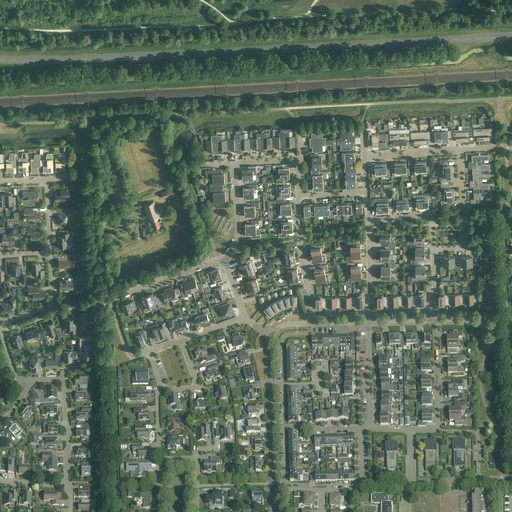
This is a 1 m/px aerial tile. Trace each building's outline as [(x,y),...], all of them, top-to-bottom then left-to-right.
[(489,128),(483,129),(484,140),(490,139),(490,136),(493,135),(493,124),(489,124),(489,128)] [(472,129),(462,130),(463,141),(470,141),(469,137),(472,137),(472,129)] [(484,140),(483,129),(473,129),(474,137),(477,136),(477,140),(484,140)] [(451,130),(441,131),(442,142),(449,142),(448,138),(451,138),(451,130)] [(463,141),(462,130),(452,130),(453,138),(456,137),(456,141),(463,141)] [(430,131),(420,132),(421,143),(428,143),(428,139),(431,139),(430,131)] [(442,142),(441,131),(431,131),(432,139),(435,139),(435,142),(442,142)] [(285,151),(284,132),(279,132),(279,138),(274,138),(275,148),(281,148),(282,151),(285,151)] [(289,132),(284,132),(285,151),(288,151),(288,148),(295,147),(295,137),(290,137),(289,132)] [(337,138),(337,142),(355,141),(355,138),(353,138),(352,132),(338,132),(338,133),(340,133),(340,138),(337,138)] [(379,145),(378,134),(372,134),(372,132),(368,132),(369,135),(369,142),(372,142),(372,146),(379,145)] [(409,132),(399,133),(400,144),(407,144),(407,140),(410,140),(409,132)] [(421,143),(420,132),(410,132),(411,140),(414,140),(414,143),(421,143)] [(263,152),(261,133),(256,133),(257,139),(251,139),(252,150),(259,149),(259,152),(263,152)] [(267,133),(261,133),(263,152),(266,152),(266,149),(273,148),(272,138),(267,138),(267,133)] [(310,140),(310,143),(325,142),(325,138),(322,138),(322,134),(324,133),(311,134),(312,140),(310,140)] [(400,144),(399,133),(389,134),(390,141),(393,141),(393,145),(400,144)] [(229,140),(229,151),(236,150),(237,153),(240,153),(239,134),(234,135),(234,140),(229,140)] [(244,134),(239,134),(240,153),(243,153),(243,150),(250,150),(250,139),(244,139),(244,134)] [(388,134),(378,134),(379,145),(386,145),(386,141),(389,141),(388,134)] [(222,135),(216,136),(217,154),(221,154),(221,151),(228,151),(227,140),(222,141),(222,135)] [(217,154),(216,136),(211,136),(211,141),(206,141),(207,152),(214,152),(214,155),(217,154)] [(337,142),(337,143),(338,145),(340,145),(341,150),(339,150),(339,151),(353,150),(353,144),(355,144),(355,141),(337,142)] [(325,142),(310,143),(310,146),(312,146),(312,152),(325,151),(323,151),(323,146),(326,145),(325,142)] [(344,152),(345,162),(355,161),(355,160),(355,158),(355,155),(356,155),(356,152),(344,152)] [(6,160),(7,173),(12,172),(13,166),(16,166),(15,153),(10,153),(9,159),(6,160)] [(18,159),(19,172),(24,172),(25,166),(28,166),(28,153),(22,153),(21,159),(18,159)] [(43,160),(43,173),(49,173),(50,167),(53,166),(52,153),(47,154),(46,160),(43,160)] [(55,159),(56,172),(61,172),(62,166),(65,166),(64,153),(59,153),(58,159),(55,159)] [(31,160),(31,173),(36,173),(38,167),(40,167),(40,154),(35,154),(33,160),(31,160)] [(312,163),(322,163),(322,157),(319,157),(318,154),(310,154),(311,157),(312,157),(312,160),(311,160),(312,163)] [(469,162),(469,165),(485,165),(485,164),(484,160),(489,160),(488,155),(481,155),(479,154),(478,155),(472,156),(472,162),(469,162)] [(448,160),(440,160),(440,164),(438,164),(439,168),(440,168),(440,172),(453,171),(453,165),(448,166),(448,160)] [(345,170),(346,170),(349,170),(357,170),(356,167),(355,167),(355,164),(356,164),(356,162),(355,162),(355,161),(345,162),(345,168),(344,168),(345,170)] [(426,161),(420,162),(421,172),(421,174),(430,174),(429,166),(426,166),(426,161)] [(406,162),(400,163),(401,173),(406,172),(407,175),(410,175),(409,167),(406,167),(406,162)] [(421,172),(420,162),(415,162),(415,167),(412,167),(412,175),(415,175),(415,172),(421,172)] [(311,169),(311,172),(319,172),(319,169),(322,169),(322,163),(312,163),(312,164),(312,167),(312,169),(311,169)] [(401,173),(400,163),(395,163),(395,168),(392,168),(392,177),(395,177),(395,173),(401,173)] [(381,176),(380,164),(375,164),(375,169),(372,169),(372,178),(376,178),(377,176),(381,176)] [(386,164),(380,164),(381,176),(385,176),(386,177),(390,177),(389,168),(386,168),(386,164)] [(472,169),(473,175),(482,174),(482,170),(489,169),(489,164),(485,164),(485,165),(469,165),(469,169),(472,169)] [(279,173),(290,173),(289,167),(288,168),(288,167),(282,168),(282,165),(275,165),(276,171),(279,171),(279,173)] [(256,175),(256,166),(249,167),(249,170),(244,170),(242,170),(243,175),(242,175),(254,175),(256,175)] [(223,192),(223,183),(225,183),(224,173),(222,174),(222,169),(206,170),(206,177),(212,177),(213,181),(210,182),(210,195),(213,194),(214,199),(207,200),(208,206),(224,206),(224,201),(226,201),(225,191),(223,192)] [(343,180),(346,180),(356,179),(356,178),(356,176),(356,173),(357,173),(357,170),(349,170),(346,170),(347,173),(343,174),(343,180)] [(453,171),(440,172),(440,176),(439,177),(439,180),(441,180),(441,184),(448,183),(448,177),(453,177),(453,171)] [(313,181),(323,181),(323,175),(319,175),(319,172),(311,172),(312,175),(313,175),(313,178),(312,178),(312,181),(313,181)] [(290,173),(279,173),(279,174),(279,173),(279,178),(276,179),(276,182),(283,181),(283,178),(288,178),(290,178),(290,173)] [(470,181),(470,184),(483,184),(483,183),(482,179),(490,179),(489,174),(482,174),(473,175),(473,181),(470,181)] [(254,175),(242,175),(243,175),(243,180),(245,180),(245,181),(249,180),(249,183),(257,183),(257,180),(253,180),(253,175),(254,175)] [(346,180),(346,189),(358,188),(357,185),(356,185),(356,182),(357,182),(356,180),(356,179),(346,180)] [(312,187),(312,190),(320,190),(320,187),(323,187),(323,181),(313,181),(313,182),(313,185),(313,187),(312,187)] [(276,183),(277,192),(291,191),(290,186),(288,186),(284,186),(284,183),(276,183)] [(473,187),(474,193),(483,193),(483,188),(490,188),(490,183),(483,183),(483,184),(470,184),(470,188),(473,187)] [(243,193),(254,193),(254,190),(255,190),(257,189),(257,184),(250,185),(250,188),(245,188),(243,188),(244,193),(243,193)] [(161,193),(163,198),(175,194),(173,189),(161,193)] [(55,194),(56,201),(65,200),(65,197),(69,197),(69,190),(61,190),(61,194),(55,194)] [(291,191),(277,192),(277,200),(284,199),(284,196),(289,196),(291,196),(291,191)] [(27,198),(27,201),(39,201),(38,192),(31,192),(23,192),(23,198),(27,198)] [(483,193),(474,193),(474,199),(471,200),(471,203),(478,203),(480,203),(482,204),(483,202),(487,202),(486,198),(491,197),(490,192),(483,193)] [(254,193),(243,193),(244,193),(244,199),(246,198),(246,199),(251,198),(251,201),(258,201),(258,198),(254,198),(254,193)] [(428,197),(422,198),(423,208),(429,207),(428,203),(431,202),(431,193),(428,193),(428,197)] [(11,194),(5,194),(5,204),(9,204),(9,209),(15,208),(15,197),(11,197),(11,194)] [(423,208),(422,198),(417,198),(416,195),(413,195),(414,203),(417,203),(417,208),(423,208)] [(455,200),(454,195),(444,195),(441,195),(441,207),(448,207),(448,201),(455,200)] [(403,210),(402,200),(399,200),(398,197),(397,198),(397,196),(393,197),(394,206),(397,206),(397,210),(403,210)] [(402,197),(402,200),(403,210),(409,210),(408,205),(411,205),(411,197),(408,197),(402,197)] [(383,212),(382,202),(382,198),(373,199),(374,208),(377,208),(377,213),(383,212)] [(388,202),(382,202),(383,212),(389,212),(388,207),(392,207),(391,198),(388,198),(388,202)] [(281,209),(292,209),(291,209),(291,204),(289,204),(284,204),(284,201),(277,201),(278,207),(281,207),(281,209)] [(154,211),(153,207),(155,206),(154,202),(144,205),(149,220),(151,219),(154,229),(160,227),(158,223),(160,222),(157,211),(154,211)] [(244,211),(255,211),(255,208),(259,207),(259,202),(251,203),(251,206),(246,206),(244,206),(245,211),(244,211)] [(343,203),(343,216),(343,214),(352,213),(352,215),(352,202),(348,202),(348,204),(346,204),(346,203),(343,203),(343,204),(343,203)] [(362,203),(356,203),(356,202),(353,202),(353,213),(363,213),(362,209),(363,208),(362,207),(362,203)] [(323,204),(324,217),(324,215),(328,215),(328,217),(332,217),(333,216),(332,203),(329,204),(329,205),(327,205),(327,204),(324,204),(324,205),(323,205),(323,204)] [(343,216),(343,203),(342,203),(342,204),(342,203),(339,204),(337,204),(337,203),(333,203),(334,216),(334,214),(343,214),(343,216)] [(305,216),(314,215),(313,204),(310,205),(310,206),(304,206),(304,210),(303,211),(304,212),(305,218),(305,216)] [(324,217),(323,204),(323,205),(323,204),(320,205),(317,205),(317,204),(314,204),(315,217),(315,215),(324,215),(324,217)] [(23,209),(24,216),(28,216),(28,221),(39,220),(39,212),(33,212),(32,209),(23,209)] [(292,209),(281,209),(278,210),(278,215),(278,218),(285,217),(285,215),(290,214),(292,214),(291,209),(292,209)] [(58,220),(58,225),(62,225),(62,224),(68,224),(67,217),(74,216),(73,210),(67,210),(67,214),(58,215),(58,220)] [(255,211),(244,211),(245,211),(245,217),(247,216),(247,217),(252,216),(252,219),(259,219),(258,213),(255,213),(255,211)] [(279,228),(282,227),(293,227),(292,227),(292,222),(290,222),(285,222),(285,219),(278,219),(279,228)] [(245,229),(256,229),(256,224),(259,223),(259,220),(251,221),(251,224),(247,224),(245,224),(246,229),(245,229)] [(293,227),(282,227),(279,228),(279,236),(287,235),(287,232),(291,232),(293,232),(292,227),(293,227)] [(8,244),(8,233),(4,234),(4,230),(0,229),(0,238),(2,239),(2,244),(8,244)] [(11,233),(8,233),(8,244),(14,243),(14,238),(18,238),(18,229),(11,229),(11,233)] [(30,235),(31,239),(40,239),(40,232),(34,232),(34,229),(27,229),(27,235),(30,235)] [(256,229),(245,229),(245,230),(246,230),(246,235),(248,234),(248,235),(251,234),(251,237),(261,237),(260,233),(259,233),(259,229),(256,229)] [(62,234),(62,237),(57,237),(58,248),(67,248),(67,239),(70,239),(70,233),(62,234)] [(410,241),(410,245),(416,245),(416,242),(425,242),(425,238),(424,238),(424,236),(421,236),(421,235),(418,236),(414,236),(414,239),(410,241)] [(388,243),(388,246),(395,246),(395,241),(390,240),(390,237),(386,237),(386,236),(383,236),(383,237),(380,237),(380,239),(380,243),(388,243)] [(347,242),(348,251),(361,251),(360,248),(361,248),(361,245),(354,245),(354,241),(347,242)] [(311,253),(312,255),(322,253),(321,248),(324,247),(323,244),(317,245),(317,248),(311,249),(311,253)] [(415,251),(415,254),(425,254),(425,251),(425,248),(417,248),(416,245),(410,245),(410,249),(415,251)] [(381,253),(381,255),(390,255),(390,249),(395,249),(395,246),(388,246),(389,249),(380,249),(380,253),(381,253)] [(284,249),(286,258),(295,256),(294,251),(291,251),(290,248),(284,249)] [(361,251),(348,251),(348,261),(354,261),(354,257),(361,257),(361,253),(361,251)] [(322,253),(312,255),(312,257),(312,261),(319,260),(320,263),(326,262),(325,256),(322,257),(322,253)] [(411,259),(411,263),(418,263),(417,260),(425,260),(425,256),(425,254),(415,254),(415,257),(411,259)] [(390,255),(381,255),(381,257),(380,257),(380,261),(388,261),(388,264),(395,264),(395,259),(394,259),(394,256),(393,255),(390,255)] [(70,261),(74,261),(74,256),(66,256),(66,260),(58,260),(59,268),(66,268),(70,268),(70,261)] [(295,256),(286,258),(287,266),(295,265),(294,262),(296,262),(295,256)] [(461,264),(458,264),(458,271),(461,271),(461,266),(467,266),(467,257),(464,257),(464,256),(461,256),(461,264)] [(469,257),(467,257),(467,266),(472,266),(473,271),(476,270),(476,264),(473,264),(473,256),(469,256),(469,257)] [(449,266),(449,257),(446,257),(443,257),(443,265),(440,265),(440,274),(443,274),(446,267),(449,266)] [(451,257),(449,257),(449,266),(455,266),(455,271),(458,271),(458,264),(455,264),(455,257),(451,257)] [(241,265),(243,270),(255,266),(253,260),(252,261),(251,258),(243,261),(244,264),(241,265)] [(31,264),(32,274),(37,273),(37,278),(44,277),(43,270),(40,271),(39,263),(31,264)] [(351,269),(351,272),(361,272),(361,270),(361,266),(355,266),(354,263),(347,263),(347,269),(351,269)] [(418,263),(411,263),(411,267),(412,268),(412,272),(416,272),(425,272),(425,269),(425,266),(418,266),(418,263)] [(9,267),(9,270),(10,270),(12,270),(12,275),(20,275),(19,264),(12,265),(12,266),(10,266),(9,267)] [(315,273),(315,275),(325,273),(324,268),(327,267),(327,264),(320,265),(321,268),(314,269),(314,273),(315,273)] [(381,270),(381,273),(391,273),(390,267),(395,267),(395,264),(388,264),(388,267),(381,267),(381,270)] [(255,266),(243,270),(245,275),(246,274),(247,276),(248,275),(249,277),(256,274),(255,272),(257,271),(255,266)] [(287,267),(288,276),(298,274),(297,269),(294,269),(293,266),(287,267)] [(222,280),(219,269),(207,273),(209,278),(213,277),(215,283),(222,280)] [(361,272),(351,272),(351,276),(348,276),(348,282),(355,282),(355,278),(362,278),(362,274),(361,274),(361,272)] [(425,274),(425,272),(416,272),(416,275),(411,277),(409,277),(408,278),(408,281),(418,281),(418,278),(426,278),(426,274),(425,274)] [(325,273),(315,275),(316,278),(315,278),(316,281),(323,280),(323,284),(330,282),(329,277),(326,277),(325,273)] [(391,273),(381,273),(381,275),(381,279),(389,279),(389,282),(395,281),(395,278),(391,278),(391,273)] [(298,274),(288,276),(290,286),(296,285),(296,280),(299,280),(298,274)] [(247,282),(249,287),(258,284),(255,276),(249,278),(250,281),(247,282)] [(195,279),(189,281),(193,292),(198,290),(199,293),(204,292),(201,284),(197,286),(195,279)] [(65,280),(65,281),(59,281),(60,290),(73,289),(73,280),(67,281),(67,280),(66,280),(65,280)] [(193,292),(189,281),(183,283),(186,290),(182,291),(184,297),(189,296),(188,293),(193,292)] [(258,284),(249,287),(251,292),(254,291),(255,294),(261,292),(258,284)] [(28,294),(33,294),(33,299),(45,299),(44,291),(39,291),(39,287),(28,288),(28,294)] [(172,287),(168,289),(171,298),(181,295),(178,288),(173,290),(172,287)] [(214,297),(216,302),(221,300),(220,299),(228,297),(227,292),(226,292),(225,291),(224,291),(223,291),(222,287),(214,289),(216,296),(214,297)] [(171,298),(168,289),(164,290),(165,293),(159,294),(162,302),(171,298)] [(153,294),(147,296),(150,305),(154,304),(157,308),(161,307),(157,295),(153,296),(153,294)] [(150,305),(147,296),(141,298),(141,299),(137,300),(140,308),(144,306),(145,312),(151,310),(150,305)] [(288,296),(283,298),(285,306),(291,305),(289,296),(288,296)] [(281,299),(276,301),(280,309),(285,306),(283,298),(281,299)] [(10,303),(0,304),(1,313),(6,312),(13,311),(12,307),(16,307),(15,299),(10,299),(10,303)] [(137,309),(134,301),(128,303),(127,302),(120,304),(123,310),(124,310),(126,314),(133,311),(133,310),(137,309)] [(274,302),(270,305),(275,312),(280,309),(276,301),(274,302)] [(219,307),(223,318),(234,314),(230,303),(219,307)] [(275,312),(270,305),(268,306),(264,309),(270,316),(275,312)] [(204,313),(201,314),(204,323),(209,321),(207,314),(210,314),(208,308),(202,310),(204,313)] [(191,314),(193,319),(196,318),(198,325),(204,323),(201,314),(198,315),(196,312),(191,314)] [(80,314),(80,325),(88,325),(88,323),(94,323),(94,316),(88,316),(88,314),(80,314)] [(183,319),(179,321),(182,330),(189,328),(187,323),(190,322),(187,315),(182,317),(183,319)] [(65,319),(65,324),(66,324),(66,329),(69,329),(69,333),(76,333),(76,326),(73,326),(72,319),(65,319)] [(182,330),(179,321),(173,323),(172,320),(169,321),(171,328),(174,327),(176,332),(182,330)] [(162,322),(157,324),(158,328),(161,337),(163,337),(164,337),(166,337),(166,336),(167,335),(166,334),(169,333),(165,322),(162,323),(162,322)] [(49,337),(54,335),(55,338),(62,336),(59,327),(55,329),(53,323),(46,326),(49,337)] [(158,338),(159,338),(161,337),(158,328),(157,324),(151,326),(151,327),(148,328),(150,333),(153,332),(155,339),(156,339),(157,339),(158,338)] [(26,333),(29,341),(37,338),(38,341),(44,339),(41,332),(38,333),(37,329),(33,330),(33,331),(26,333)] [(145,344),(144,340),(144,339),(147,338),(144,330),(139,331),(137,335),(136,336),(139,346),(145,344)] [(447,337),(447,343),(458,343),(458,338),(462,338),(462,332),(449,332),(449,337),(447,337)] [(234,341),(231,342),(230,337),(226,338),(228,345),(231,345),(233,349),(236,348),(236,349),(239,348),(239,347),(244,345),(244,342),(242,339),(240,339),(239,334),(232,337),(234,341)] [(406,341),(403,341),(403,347),(406,347),(406,345),(412,345),(411,334),(406,335),(406,341)] [(417,334),(411,334),(412,345),(414,345),(416,349),(420,349),(420,347),(420,340),(417,340),(417,334)] [(425,347),(425,348),(430,348),(430,334),(424,334),(424,339),(421,339),(422,347),(425,347)] [(11,337),(15,348),(23,346),(24,349),(27,348),(25,340),(21,341),(19,335),(11,337)] [(382,335),(376,335),(376,346),(379,345),(379,349),(382,349),(382,348),(385,348),(385,341),(382,341),(382,335)] [(389,345),(395,345),(395,335),(389,335),(389,341),(386,341),(386,348),(389,347),(389,345)] [(400,335),(395,335),(395,345),(397,345),(398,349),(403,349),(403,347),(403,341),(400,341),(400,335)] [(351,337),(345,337),(346,347),(351,347),(351,352),(355,352),(354,340),(351,340),(351,337)] [(81,341),(81,338),(78,338),(78,352),(83,352),(83,359),(91,359),(90,347),(81,347),(81,341)] [(458,343),(447,343),(447,349),(450,349),(450,354),(457,353),(457,349),(459,349),(458,343)] [(204,348),(194,352),(197,359),(199,358),(201,364),(204,362),(205,364),(215,360),(213,355),(207,357),(207,356),(204,348)] [(72,362),(72,358),(77,358),(76,352),(72,352),(72,351),(64,352),(64,362),(72,362)] [(56,360),(46,360),(46,368),(57,367),(57,362),(60,362),(60,353),(55,353),(56,360)] [(244,353),(230,357),(231,361),(236,359),(239,368),(242,367),(241,366),(250,363),(248,355),(245,356),(244,353)] [(38,357),(38,359),(26,359),(26,363),(29,365),(30,365),(30,369),(33,368),(33,373),(38,372),(38,365),(43,365),(43,357),(38,357)] [(448,360),(448,367),(457,367),(457,363),(461,363),(461,362),(463,362),(464,362),(465,361),(465,360),(465,357),(454,357),(454,360),(448,360)] [(421,363),(421,366),(431,366),(431,360),(424,361),(424,358),(416,358),(416,363),(421,363)] [(214,369),(218,368),(217,364),(210,367),(211,370),(205,372),(207,378),(209,378),(209,380),(217,377),(214,369)] [(417,370),(417,375),(425,375),(425,372),(431,372),(431,366),(421,366),(421,369),(417,370)] [(457,367),(448,367),(448,373),(453,373),(453,377),(463,377),(461,368),(457,368),(457,367)] [(132,369),(132,384),(148,384),(148,368),(132,369)] [(254,382),(253,375),(252,369),(244,371),(245,377),(246,381),(249,380),(250,383),(254,382)] [(421,380),(421,383),(431,383),(431,377),(425,378),(425,375),(417,375),(417,380),(421,380)] [(79,376),(79,379),(75,379),(75,385),(84,385),(84,388),(87,388),(87,384),(87,376),(79,376)] [(448,389),(448,391),(458,391),(458,387),(462,387),(462,384),(463,384),(463,380),(453,381),(453,385),(448,385),(447,386),(447,388),(448,389)] [(418,388),(418,392),(425,392),(425,389),(431,389),(431,383),(421,383),(421,386),(418,387),(418,388)] [(216,387),(218,393),(215,394),(216,398),(219,397),(220,401),(227,399),(224,388),(225,388),(224,384),(216,387)] [(250,399),(250,400),(255,399),(254,395),(257,394),(256,390),(253,390),(252,387),(243,388),(245,398),(248,398),(250,399)] [(46,400),(43,400),(43,399),(38,399),(38,400),(35,400),(35,404),(53,403),(53,399),(56,398),(56,389),(46,389),(46,400)] [(75,396),(75,401),(86,400),(85,395),(90,395),(89,389),(82,389),(82,393),(75,393),(75,396)] [(145,389),(125,389),(125,399),(131,399),(131,401),(149,401),(149,393),(145,393),(145,389)] [(458,391),(448,391),(448,393),(448,394),(448,396),(449,397),(453,397),(454,400),(463,400),(462,394),(458,394),(458,391)] [(422,395),(422,400),(432,400),(432,394),(425,395),(425,392),(418,392),(418,395),(422,395)] [(171,396),(171,399),(169,399),(168,400),(168,401),(168,402),(169,403),(171,403),(171,406),(175,406),(175,410),(181,410),(180,401),(177,401),(177,396),(171,396)] [(193,403),(194,409),(206,409),(206,397),(199,397),(199,401),(198,402),(193,403)] [(416,403),(416,409),(426,409),(425,406),(432,406),(432,400),(422,400),(422,403),(416,403)] [(52,403),(42,404),(42,409),(46,409),(46,414),(57,414),(57,407),(53,407),(52,403)] [(245,405),(246,409),(248,412),(249,414),(257,413),(257,408),(259,408),(258,403),(245,405)] [(449,411),(449,415),(461,415),(461,414),(461,411),(465,411),(465,404),(455,404),(455,408),(449,409),(449,411)] [(31,414),(35,414),(35,405),(25,406),(18,414),(23,417),(25,415),(26,416),(28,413),(31,413),(31,414)] [(84,412),(76,412),(76,420),(87,419),(87,415),(91,415),(91,408),(84,408),(84,412)] [(134,409),(134,413),(139,412),(139,420),(149,420),(149,412),(144,412),(144,408),(134,409)] [(422,414),(422,417),(432,417),(432,411),(426,412),(426,409),(416,409),(416,415),(422,414)] [(461,415),(449,415),(449,418),(450,421),(455,421),(455,425),(466,425),(465,418),(461,418),(461,415),(462,415),(461,415)] [(177,425),(179,425),(179,417),(168,418),(168,426),(170,426),(170,432),(175,432),(175,433),(180,433),(180,430),(177,430),(177,425)] [(432,417),(422,417),(422,420),(419,421),(419,423),(418,423),(418,426),(426,426),(426,423),(432,423),(432,417)] [(253,428),(252,428),(251,428),(246,429),(247,433),(252,432),(260,433),(260,428),(257,428),(257,426),(261,426),(261,421),(248,422),(248,427),(253,427),(253,428)] [(43,423),(43,429),(43,433),(48,433),(57,433),(57,426),(50,426),(50,422),(43,423)] [(4,429),(7,433),(9,432),(13,437),(14,436),(16,439),(22,434),(23,436),(27,433),(18,423),(14,427),(12,423),(4,429)] [(86,431),(90,431),(90,425),(83,425),(83,429),(76,429),(76,437),(81,437),(81,439),(82,440),(84,440),(85,439),(85,437),(86,437),(86,431)] [(149,438),(149,437),(150,436),(149,435),(148,431),(145,431),(144,430),(144,427),(135,427),(135,435),(136,436),(138,436),(138,439),(143,438),(144,439),(144,438),(149,438)] [(206,435),(210,435),(210,428),(206,428),(206,430),(198,430),(198,441),(206,441),(206,435)] [(216,430),(216,437),(221,437),(222,440),(230,440),(229,429),(221,429),(216,430)] [(183,437),(169,438),(169,441),(169,446),(168,446),(168,450),(176,450),(176,446),(179,446),(179,444),(183,444),(183,437)] [(56,438),(46,439),(43,439),(41,441),(41,445),(46,445),(46,446),(49,446),(49,447),(50,447),(52,447),(53,447),(53,446),(53,445),(57,445),(56,438)] [(241,438),(237,439),(238,446),(244,445),(244,448),(250,447),(249,439),(241,440),(241,438)] [(252,446),(255,446),(255,451),(260,451),(260,449),(262,449),(262,442),(258,442),(258,439),(252,439),(252,446)] [(463,452),(463,450),(464,450),(464,442),(453,442),(454,466),(465,466),(464,452),(463,452)] [(426,453),(425,453),(426,467),(436,467),(436,443),(425,443),(425,451),(426,451),(426,453)] [(77,448),(77,456),(87,455),(86,451),(93,451),(92,444),(83,444),(83,448),(77,448)] [(386,444),(387,468),(397,468),(397,454),(396,454),(396,452),(397,452),(397,444),(386,444)] [(139,452),(139,458),(150,457),(150,450),(141,450),(141,446),(133,446),(133,452),(139,452)] [(47,466),(44,466),(44,471),(56,471),(57,458),(51,458),(51,454),(42,454),(42,462),(47,462),(47,466)] [(204,471),(209,471),(208,472),(211,473),(211,472),(216,472),(217,464),(220,464),(220,458),(212,457),(212,462),(207,461),(206,462),(205,466),(205,467),(204,471)] [(251,458),(251,469),(256,469),(256,471),(263,471),(263,461),(260,461),(259,458),(251,458)] [(0,471),(8,472),(8,474),(13,474),(14,461),(8,461),(8,464),(6,465),(5,465),(4,465),(3,466),(2,466),(0,465),(0,471)] [(19,468),(19,474),(29,474),(30,466),(21,466),(21,462),(16,462),(16,468),(19,468)] [(135,462),(127,463),(127,470),(135,470),(135,477),(134,477),(145,477),(145,476),(144,471),(145,470),(151,470),(150,464),(151,464),(135,464),(135,462)] [(85,476),(90,475),(90,470),(91,470),(91,463),(85,464),(85,463),(77,463),(77,468),(81,468),(82,476),(85,476)] [(78,497),(89,497),(89,492),(92,492),(92,486),(83,486),(83,490),(79,490),(78,497)] [(251,490),(251,495),(252,495),(252,503),(263,502),(263,494),(259,495),(259,489),(251,490)] [(473,496),(472,496),(472,511),(486,511),(486,490),(474,490),(474,496),(473,496)] [(213,491),(213,496),(206,496),(206,504),(215,505),(215,500),(222,500),(222,491),(213,491)] [(53,500),(52,505),(59,505),(59,498),(57,498),(57,492),(44,492),(44,501),(48,501),(48,500),(53,500)] [(151,508),(151,493),(133,492),(133,493),(134,493),(134,496),(137,496),(136,499),(145,499),(145,504),(143,504),(143,508),(144,508),(151,508)] [(9,505),(9,507),(13,507),(13,501),(17,501),(17,493),(10,493),(10,496),(4,496),(4,505),(9,505)] [(30,504),(30,508),(33,508),(34,501),(30,501),(30,493),(23,493),(23,499),(20,499),(19,504),(23,505),(23,504),(30,504)] [(382,504),(382,511),(391,511),(392,511),(392,509),(391,509),(391,504),(388,504),(389,494),(371,493),(371,504),(382,504)] [(318,497),(312,497),(312,495),(305,495),(304,505),(314,505),(314,500),(318,501),(318,497)] [(330,501),(330,506),(340,506),(340,496),(333,496),(333,497),(327,497),(327,501),(330,501)] [(78,511),(88,511),(88,506),(93,506),(93,501),(86,500),(86,504),(78,504),(78,511)]
